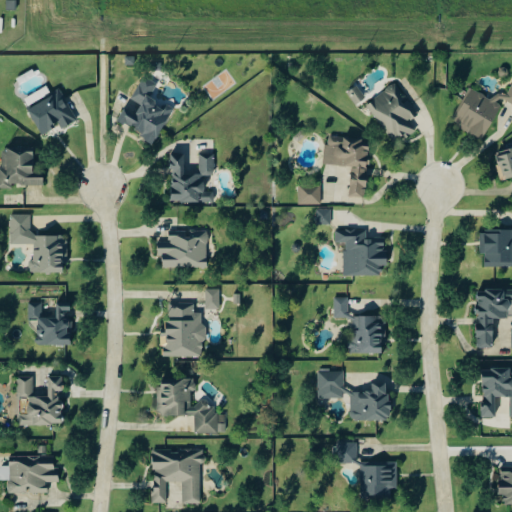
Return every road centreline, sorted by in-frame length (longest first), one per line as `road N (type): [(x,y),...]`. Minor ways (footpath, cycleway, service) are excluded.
road 1 (residential): [(441,182),(432,327),(447,511)]
road 2 (residential): [(105,188),(116,341),(100,511)]
